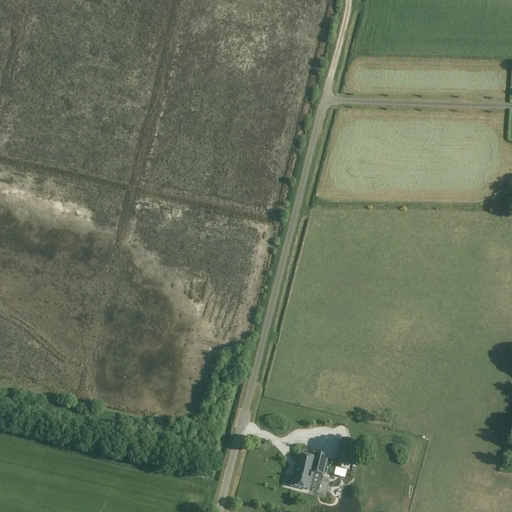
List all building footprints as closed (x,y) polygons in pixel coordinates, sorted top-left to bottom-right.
[(321,375),(316,400),(359,408),(361,400),(365,413),(373,416),(375,412),(386,417),(392,415),(398,403),(394,401),(390,400),(387,393),(377,388),(363,393),(365,385),(363,382),(321,375)] [(319,430),(323,406),(307,403),(304,427),(319,430)] [(348,414),(345,428),(374,435),(378,421),(348,414)] [(385,451),(413,455),(415,444),(387,440),(385,451)] [(349,463),(352,451),(341,448),(340,448),(337,460),(349,463)] [(323,475),(327,458),(314,454),(312,459),(299,455),(296,468),(295,468),(290,486),(308,490),(313,473),(323,475)] [(343,464),(341,474),(352,476),(354,467),(343,464)]
